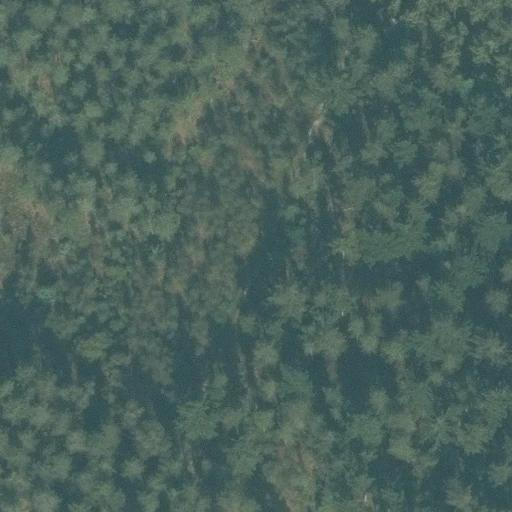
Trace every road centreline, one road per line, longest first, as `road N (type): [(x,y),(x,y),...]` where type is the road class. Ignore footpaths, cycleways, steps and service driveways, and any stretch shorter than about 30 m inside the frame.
road 1 (track): [(362,0),(175,425)]
road 2 (track): [(175,425),(0,307)]
